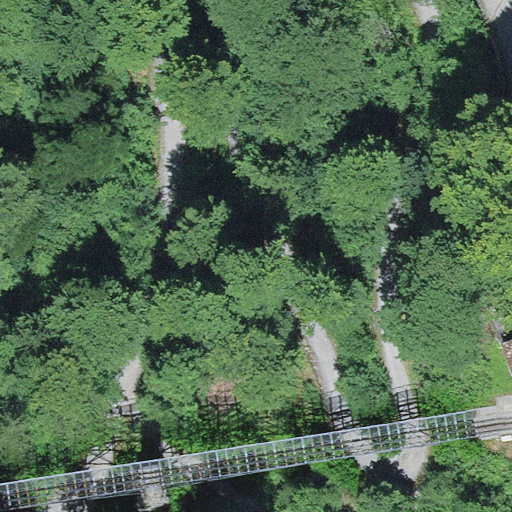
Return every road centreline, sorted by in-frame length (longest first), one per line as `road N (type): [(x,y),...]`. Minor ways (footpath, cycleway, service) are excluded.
road 1 (track): [(42,511),(59,502),(96,438),(135,327),(160,228),(164,41),(189,34),(212,56),(249,184),(340,421),(365,465),(387,472),(406,461),(412,446),(384,361),(379,297),(385,212),(425,93),(430,52),(414,0)]
road 2 (track): [(484,0),(509,94),(498,215),(511,256)]
